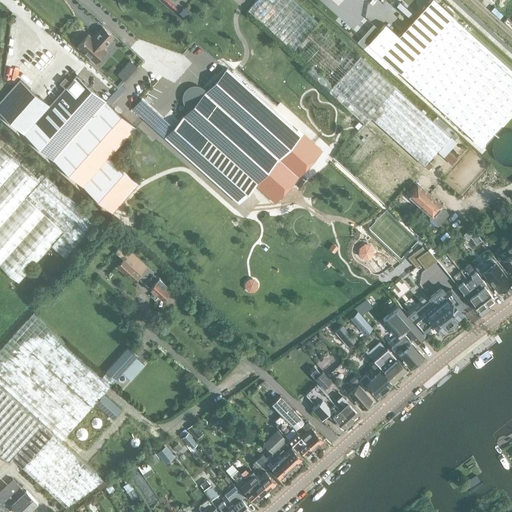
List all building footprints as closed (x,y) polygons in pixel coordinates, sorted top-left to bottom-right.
[(367,120),(369,118),(397,144),(422,166),(449,136),(424,114),(360,56),(352,49),(320,19),(318,21),(294,0),(258,0),(247,12),(367,120)] [(317,0),(329,10),(338,0),(317,0)] [(511,113),(511,68),(435,0),(429,0),(398,35),(385,23),(379,29),(373,24),(356,42),(363,48),(385,68),(389,63),(482,147),(511,113)] [(189,12),(184,7),(179,13),(184,17),(189,12)] [(88,34),(78,46),(89,57),(90,59),(92,61),(94,61),(95,62),(106,50),(104,48),(114,37),(103,27),(93,38),(88,34)] [(124,81),(137,66),(130,60),(117,74),(124,81)] [(141,98),(132,108),(239,203),(256,183),(279,158),(295,173),(319,149),(227,67),(204,92),(203,90),(201,88),(198,87),(195,87),(192,87),(190,88),(188,90),(186,91),(185,94),(184,96),(184,99),(185,102),(186,104),(188,106),(190,108),(173,127),(141,98)] [(0,111),(112,212),(138,184),(108,157),(136,127),(76,75),(50,105),(20,78),(0,100),(0,111)] [(0,133),(0,264),(19,281),(51,245),(64,256),(96,220),(46,175),(46,174),(0,133)] [(457,142),(451,137),(437,152),(443,157),(457,142)] [(279,158),(256,183),(272,198),(295,173),(279,158)] [(491,180),(493,179),(497,183),(500,181),(495,176),(488,170),(484,174),(491,180)] [(442,205),(417,183),(407,193),(431,216),(430,218),(438,225),(439,223),(448,213),(440,207),(442,205)] [(472,227),(463,234),(467,239),(476,232),(472,228),(472,227)] [(115,251),(122,258),(115,265),(133,281),(138,276),(144,281),(162,298),(169,290),(164,285),(166,283),(159,277),(157,278),(152,273),(153,271),(123,243),(115,251)] [(334,253),(338,247),(333,243),(328,248),(334,253)] [(358,246),(358,253),(361,258),(368,259),(373,255),(374,248),(369,243),(364,243),(358,246)] [(502,259),(511,272),(511,243),(506,248),(511,253),(502,259)] [(410,260),(416,267),(421,263),(416,257),(421,253),(417,248),(412,253),(415,256),(410,260)] [(429,294),(443,284),(447,290),(457,283),(439,259),(416,275),(429,294)] [(468,272),(474,268),(470,263),(464,267),(468,272)] [(495,263),(483,272),(498,291),(510,282),(495,263)] [(472,278),(468,281),(486,305),(494,299),(485,287),(486,286),(476,272),(470,276),(472,278)] [(245,283),(245,288),(249,292),(254,292),(258,288),(258,282),(254,279),(249,278),(245,283)] [(462,282),(457,286),(462,293),(467,300),(469,299),(478,311),(486,305),(468,281),(464,284),(462,282)] [(408,314),(420,329),(425,324),(428,328),(434,323),(440,331),(443,328),(447,325),(447,326),(448,326),(449,326),(450,325),(451,324),(452,324),(453,323),(454,322),(455,321),(455,320),(455,319),(462,313),(455,306),(461,301),(451,289),(446,293),(441,288),(408,314)] [(366,298),(354,307),(361,315),(372,307),(366,298)] [(421,333),(409,319),(398,305),(382,318),(390,327),(397,335),(405,329),(416,343),(424,337),(421,333)] [(372,328),(357,311),(349,318),(364,335),(372,328)] [(34,312),(0,349),(0,386),(61,441),(95,403),(113,419),(121,409),(104,393),(111,385),(121,374),(122,372),(131,380),(144,365),(143,363),(136,357),(138,355),(133,350),(128,345),(105,370),(102,374),(34,312)] [(356,341),(342,325),(334,331),(348,347),(356,341)] [(405,334),(398,340),(417,362),(424,356),(412,342),(407,346),(404,343),(409,339),(405,334)] [(417,362),(398,340),(391,346),(395,351),(399,347),(402,350),(398,354),(410,368),(417,362)] [(379,341),(369,350),(375,358),(374,360),(393,382),(407,370),(387,348),(386,349),(379,341)] [(336,380),(349,369),(342,361),(329,372),(336,380)] [(332,381),(322,370),(318,365),(310,373),(314,378),(324,389),(332,381)] [(366,383),(377,396),(392,383),(380,370),(371,379),(366,374),(359,380),(364,385),(366,383)] [(349,380),(352,383),(353,385),(358,380),(354,375),(349,380)] [(362,408),(371,399),(358,384),(348,393),(362,408)] [(0,386),(0,455),(9,464),(13,459),(66,506),(103,480),(61,441),(0,386)] [(280,394),(272,402),(296,429),(305,421),(280,394)] [(352,407),(349,404),(341,395),(336,399),(338,401),(342,406),(339,408),(350,421),(352,419),(357,414),(352,407)] [(322,400),(313,408),(322,419),(328,413),(335,420),(336,419),(343,427),(350,421),(339,408),(335,412),(331,407),(330,409),(322,400)] [(302,425),(306,428),(307,430),(303,434),(314,447),(323,439),(313,428),(315,426),(308,420),(302,425)] [(194,422),(188,428),(197,439),(204,433),(194,422)] [(273,453),(287,440),(277,428),(262,442),(273,453)] [(303,434),(301,436),(297,431),(288,439),(296,449),(299,447),(306,455),(314,447),(303,434)] [(183,436),(191,446),(197,442),(189,432),(183,436)] [(182,448),(178,443),(173,447),(177,452),(182,448)] [(164,458),(170,453),(165,447),(159,452),(164,458)] [(283,448),(281,450),(295,465),(302,459),(292,447),(287,452),(283,448)] [(295,465),(281,450),(279,452),(282,456),(278,460),(288,471),(295,465)] [(160,459),(155,452),(147,457),(153,465),(160,459)] [(262,463),(268,458),(263,453),(257,458),(262,462),(262,463)] [(262,462),(257,458),(252,462),(257,466),(262,462)] [(281,478),(288,471),(278,460),(272,465),(269,461),(267,463),(281,478)] [(145,462),(136,468),(141,475),(149,469),(145,462)] [(237,468),(230,475),(237,482),(244,476),(237,468)] [(245,477),(249,473),(245,468),(241,472),(244,476),(245,477)] [(268,489),(255,474),(253,471),(250,474),(252,476),(248,480),(251,484),(261,495),(265,492),(268,489)] [(257,472),(255,474),(268,489),(276,482),(265,471),(260,475),(257,472)] [(208,478),(220,491),(223,488),(211,475),(208,478)] [(12,478),(1,487),(0,488),(0,511),(2,511),(5,509),(12,504),(18,511),(26,511),(38,502),(34,498),(26,489),(24,491),(12,478)] [(211,484),(210,484),(206,479),(200,484),(204,489),(203,489),(212,500),(219,494),(211,484)] [(100,490),(107,485),(103,480),(96,486),(100,490)] [(110,489),(117,484),(115,480),(107,485),(110,489)] [(248,480),(243,484),(241,487),(254,502),(261,495),(251,484),(248,480)] [(134,488),(130,482),(123,486),(127,492),(134,488)] [(238,487),(226,496),(233,504),(238,511),(248,511),(250,511),(241,498),(244,495),(238,487)] [(98,502),(95,496),(89,500),(92,505),(98,502)] [(222,502),(217,506),(221,511),(238,511),(233,504),(227,508),(222,502)]
